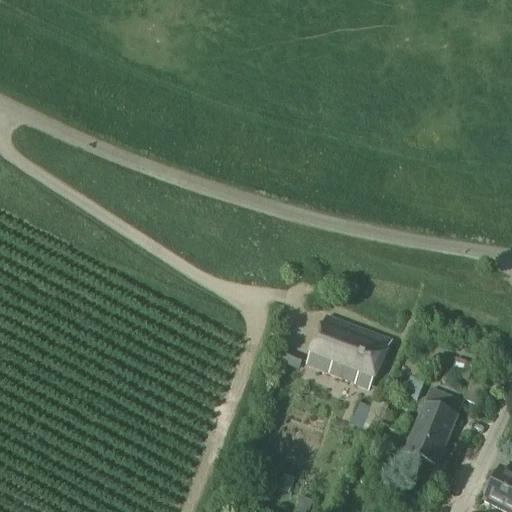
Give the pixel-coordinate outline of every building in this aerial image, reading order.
[(327,317),(307,366),(371,393),(391,343),(327,317)] [(406,455),(438,468),(463,405),(432,392),(406,455)] [(378,433),(386,409),(357,401),(350,424),(378,433)] [(493,486),(511,496),(511,475),(501,470),(493,486)] [(511,511),(511,496),(493,486),(484,503),(501,511),(511,511)] [(301,498),(295,511),(310,511),(313,503),(301,498)]
